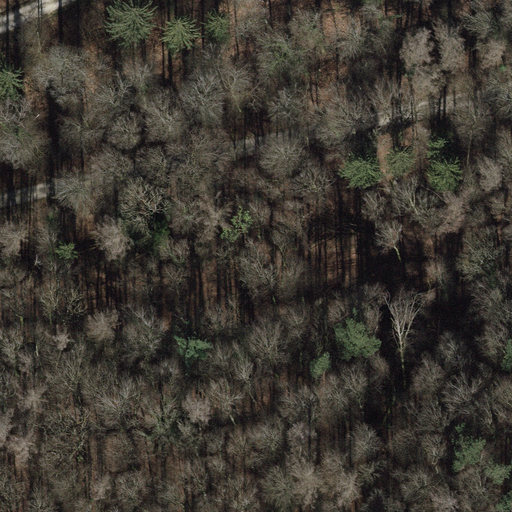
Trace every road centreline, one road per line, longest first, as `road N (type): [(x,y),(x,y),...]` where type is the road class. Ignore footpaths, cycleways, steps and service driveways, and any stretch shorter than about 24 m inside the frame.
road 1 (track): [(0,196),(511,86)]
road 2 (track): [(387,511),(446,453),(511,420)]
